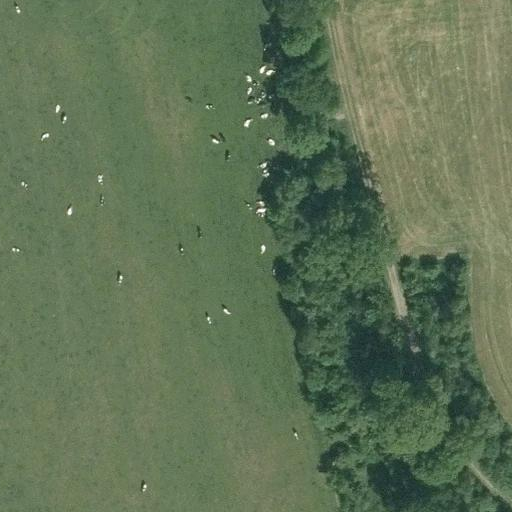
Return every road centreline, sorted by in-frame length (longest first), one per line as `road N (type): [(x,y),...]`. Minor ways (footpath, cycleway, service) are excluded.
road 1 (track): [(325,0),(328,59),(431,436),(509,511)]
road 2 (track): [(407,511),(416,389)]
